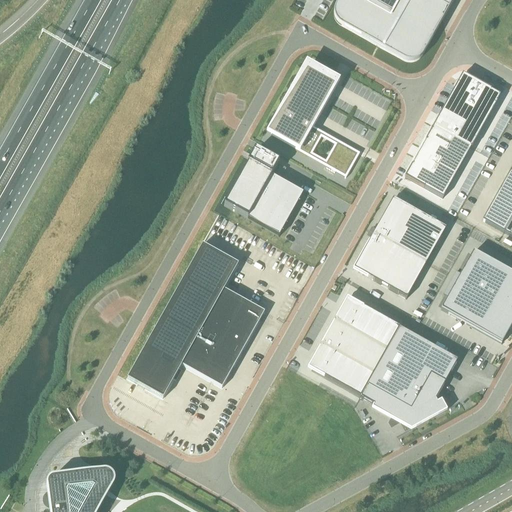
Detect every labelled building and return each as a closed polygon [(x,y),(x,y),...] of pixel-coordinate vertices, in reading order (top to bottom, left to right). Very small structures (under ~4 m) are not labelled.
[(337,0),(335,5),(333,10),(333,15),(334,19),(336,23),(339,26),(403,62),(407,63),(411,63),(415,62),(419,59),(422,56),(453,0),(337,0)] [(311,129),(339,81),(305,62),(265,133),(298,152),(299,149),(309,155),(321,135),(311,129)] [(462,79),(406,178),(446,201),(503,100),(462,79)] [(338,147),(327,166),(344,176),(355,157),(338,147)] [(278,165),(254,152),(224,207),(278,238),(302,195),(271,177),(278,165)] [(280,167),(274,177),(279,180),(285,170),(280,167)] [(511,169),(482,222),(511,238),(511,169)] [(391,201),(352,270),(405,300),(444,230),(391,201)] [(237,266),(202,246),(127,380),(162,400),(181,367),(221,389),(264,313),(223,291),(237,266)] [(511,324),(511,275),(473,253),(440,311),(501,345),(511,324)] [(345,300),(306,370),(359,398),(399,329),(345,300)] [(399,329),(359,398),(373,406),(371,409),(409,430),(445,410),(441,403),(437,405),(435,402),(457,361),(399,329)] [(105,472),(78,476),(78,479),(52,483),(50,484),(49,486),(49,489),(52,511),(90,511),(106,495),(104,493),(111,483),(112,479),(111,476),(108,473),(105,472)]
